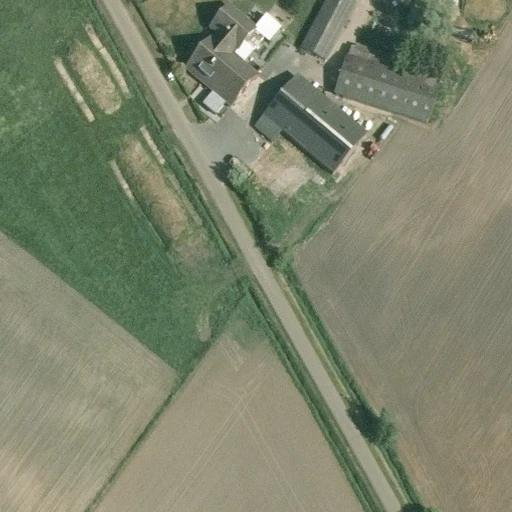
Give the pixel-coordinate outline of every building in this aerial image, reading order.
[(325,63),(355,6),(343,0),(327,0),(301,50),(325,63)] [(209,42),(254,79),(257,75),(232,54),(235,49),(238,51),(255,31),(228,9),(211,29),(219,36),(215,41),(212,38),(209,42)] [(254,79),(209,42),(186,71),(231,108),(254,79)] [(442,76),(356,47),(355,50),(351,49),(347,60),(335,96),(427,125),(442,76)] [(368,137),(297,78),(254,129),(272,145),(281,134),(333,178),(368,137)] [(285,176),(299,166),(292,156),(278,166),(285,176)]
